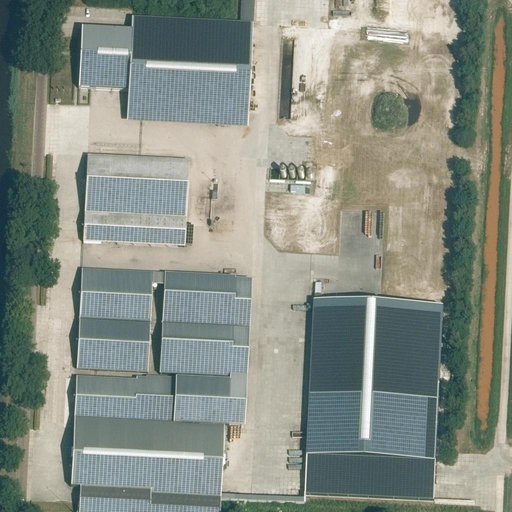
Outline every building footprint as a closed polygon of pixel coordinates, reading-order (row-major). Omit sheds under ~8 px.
[(132,20),(131,32),(128,92),(127,108),(248,114),(252,26),(132,20)] [(81,29),(78,90),(128,92),(131,32),(81,29)] [(186,222),(189,166),(87,161),(83,245),(100,246),(102,218),(186,222)] [(148,374),(152,278),(82,275),(77,371),(148,374)] [(230,377),(235,281),(164,277),(159,374),(230,377)] [(307,459),(305,497),(434,503),(436,465),(434,465),(441,309),(315,303),(307,459)] [(74,423),(71,494),(80,494),(79,511),(218,511),(219,504),(220,492),(223,430),(223,428),(228,428),(230,383),(177,380),(177,382),(146,380),(146,381),(146,384),(76,380),(74,423)]
